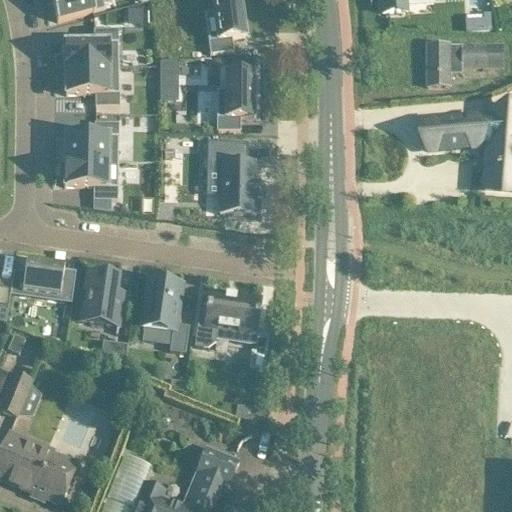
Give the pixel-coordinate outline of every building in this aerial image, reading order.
[(105,12),(101,0),(68,0),(52,4),(57,25),(105,12)] [(244,40),(239,0),(212,0),(214,15),(204,16),(210,58),(233,55),(231,42),(244,40)] [(380,0),(381,15),(400,14),(407,14),(406,0),(424,0),(424,1),(433,0),(380,0)] [(456,30),(456,56),(466,56),(466,30),(456,30)] [(118,71),(118,32),(93,33),(93,45),(64,46),(65,72),(118,71)] [(393,59),(394,90),(395,90),(395,89),(444,86),(444,87),(445,87),(443,56),(442,56),(442,57),(429,58),(428,46),(429,46),(427,46),(426,34),(408,34),(409,47),(398,47),(398,48),(399,48),(399,59),(393,60),(393,59)] [(507,34),(467,35),(467,55),(507,54),(507,34)] [(178,63),(159,64),(160,105),(178,105),(178,63)] [(484,82),(510,83),(511,68),(485,67),(484,82)] [(119,109),(118,71),(65,72),(66,98),(95,98),(95,110),(119,109)] [(253,121),(253,77),(249,77),(249,73),(230,73),(230,77),(226,77),(226,93),(216,93),(216,135),(240,135),(240,121),(253,121)] [(511,193),(511,116),(490,115),(490,119),(476,120),(476,118),(426,123),(429,154),(478,149),(478,147),(488,147),(484,191),(511,193)] [(118,165),(118,126),(94,126),(94,138),(65,138),(64,164),(118,165)] [(207,146),(206,176),(220,176),(220,217),(256,218),(256,199),(257,199),(258,186),(256,186),(256,165),(248,165),(248,146),(207,146)] [(117,204),(118,165),(64,164),(64,190),(93,191),(93,203),(117,204)] [(11,291),(10,298),(13,298),(14,294),(65,301),(64,305),(67,306),(70,282),(63,281),(64,269),(53,267),(26,263),(25,276),(13,275),(11,291)] [(114,304),(118,278),(88,274),(81,324),(118,329),(121,305),(114,304)] [(175,327),(181,287),(149,283),(142,330),(172,334),(169,354),(185,357),(189,329),(175,327)] [(0,308),(8,310),(10,292),(0,290),(0,308)] [(256,335),(260,302),(210,295),(209,299),(201,298),(194,350),(210,352),(215,349),(217,331),(239,334),(237,346),(256,348),(258,335),(256,335)] [(14,337),(7,352),(18,357),(24,342),(14,337)] [(116,347),(113,368),(125,370),(128,349),(116,347)] [(31,384),(13,377),(12,379),(0,374),(0,407),(0,408),(0,414),(16,421),(31,384)] [(171,383),(170,393),(182,394),(183,384),(171,383)] [(127,510),(153,444),(129,435),(104,501),(127,510)] [(8,439),(0,457),(0,482),(61,508),(77,468),(8,439)] [(141,501),(135,511),(211,511),(222,486),(228,488),(239,464),(208,451),(198,476),(185,509),(162,499),(164,493),(147,486),(141,501)]
